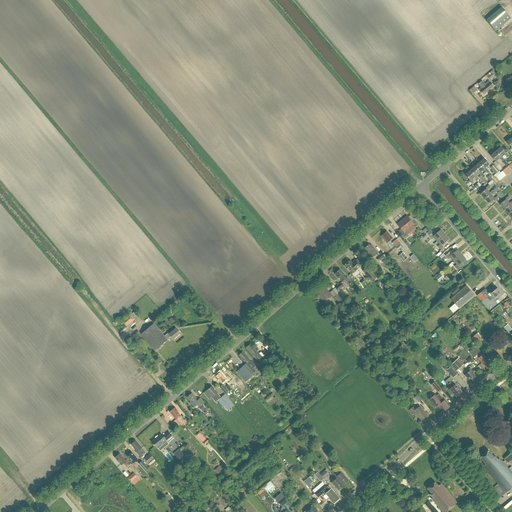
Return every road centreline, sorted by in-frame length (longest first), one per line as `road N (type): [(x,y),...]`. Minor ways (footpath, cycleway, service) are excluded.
road 1 (unclassified): [(36,511),(421,186)]
road 2 (track): [(271,0),(421,186)]
road 3 (tertiary): [(335,511),(511,361)]
road 4 (unclassified): [(511,295),(421,186)]
